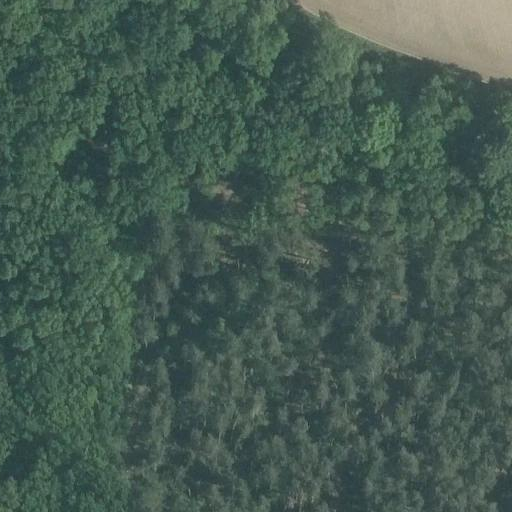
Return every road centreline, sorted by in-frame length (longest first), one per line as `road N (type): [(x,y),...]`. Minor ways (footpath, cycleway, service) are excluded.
road 1 (track): [(159,186),(306,185),(511,202)]
road 2 (track): [(147,511),(159,186)]
road 3 (track): [(280,0),(511,114)]
